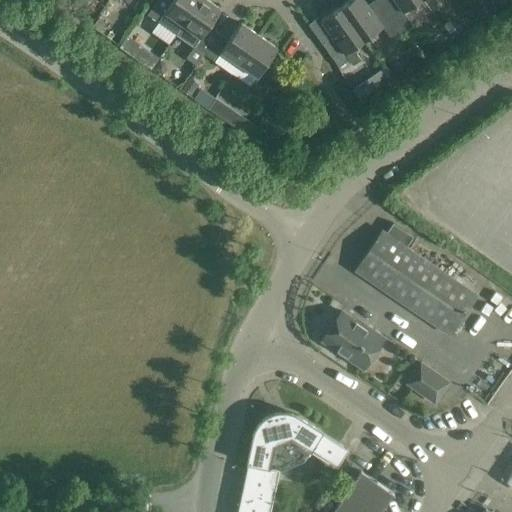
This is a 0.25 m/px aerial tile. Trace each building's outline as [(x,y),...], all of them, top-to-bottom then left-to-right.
[(176,34),(198,0),(171,0),(172,0),(170,0),(156,0),(147,14),(176,34)] [(204,54),(218,33),(208,26),(220,8),(208,0),(198,0),(176,34),(204,54)] [(402,32),(380,2),(370,9),(363,0),(348,0),(340,7),(363,40),(382,26),(391,39),(402,32)] [(419,0),(383,0),(380,2),(402,32),(412,25),(403,12),(419,0)] [(363,40),(340,7),(320,20),(332,36),(322,44),(338,67),(348,59),(352,64),(360,59),(352,48),(363,40)] [(218,33),(204,54),(214,61),(221,51),(239,64),(258,35),(240,22),(228,40),(218,33)] [(258,35),(239,64),(256,75),(249,85),(260,93),(275,72),(274,72),(277,68),(276,64),(269,59),(277,47),(258,35)] [(383,68),(378,71),(387,83),(392,80),(383,68)] [(353,89),(361,101),(372,94),(363,82),(353,89)] [(216,98),(208,109),(218,115),(225,105),(216,98)] [(240,115),(232,126),(248,137),(256,126),(240,115)] [(477,294),(381,229),(354,269),(450,334),(477,294)] [(365,327),(357,322),(341,311),(322,339),(363,367),(383,337),(366,326),(365,327)] [(419,360),(404,383),(434,404),(450,381),(419,360)] [(320,429),(298,415),(289,411),(279,410),(269,413),(261,418),(255,425),(251,435),(246,460),(248,460),(236,511),(269,511),(278,470),(280,470),(303,461),(310,451),(336,467),(348,449),(319,431),(320,429)] [(380,511),(393,493),(360,471),(331,511),(380,511)]
